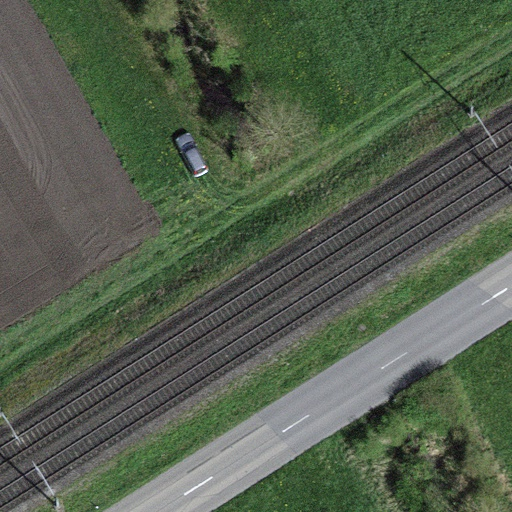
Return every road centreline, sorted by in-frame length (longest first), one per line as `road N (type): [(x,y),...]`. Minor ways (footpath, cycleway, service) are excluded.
road 1 (track): [(511,47),(0,368)]
road 2 (tertiary): [(511,289),(164,511)]
